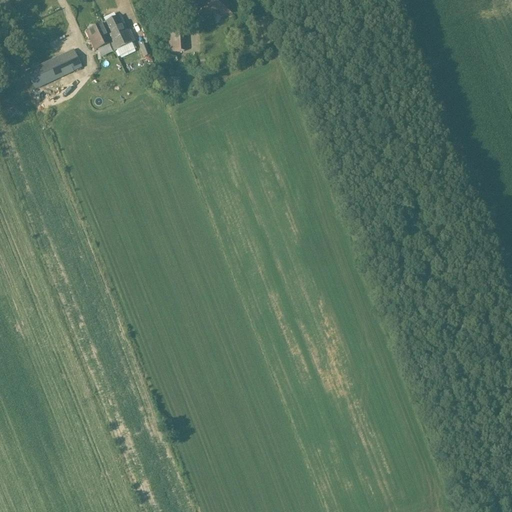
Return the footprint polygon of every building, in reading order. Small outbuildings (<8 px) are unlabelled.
[(199,0),(201,21),(211,18),(210,12),(218,10),(220,16),(230,14),(224,0),(199,0)] [(115,53),(116,52),(134,43),(128,32),(128,33),(120,17),(104,25),(112,43),(111,43),(115,53)] [(104,25),(103,25),(85,34),(94,51),(110,44),(113,53),(115,53),(111,43),(112,43),(104,25)] [(169,53),(185,52),(183,26),(168,27),(169,53)] [(140,47),(144,58),(150,56),(146,45),(140,47)] [(35,91),(81,69),(73,51),(27,72),(35,91)]
